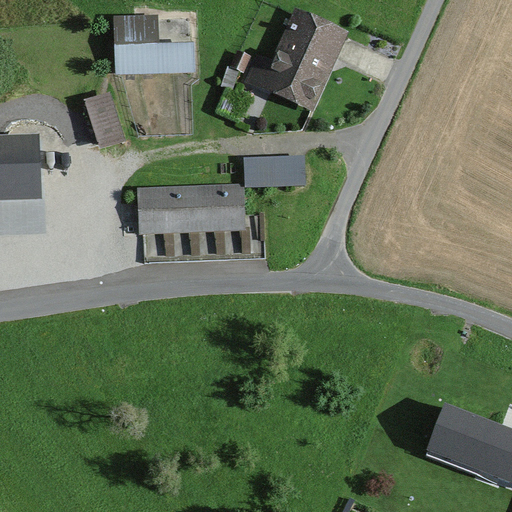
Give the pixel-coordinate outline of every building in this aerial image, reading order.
[(159,18),(114,20),(117,78),(193,75),(192,47),(160,49),(159,18)] [(343,39),(297,19),(277,66),(253,56),(241,86),(311,115),(343,39)] [(89,106),(102,147),(122,141),(109,100),(89,106)] [(0,203),(40,202),(39,142),(0,142),(0,203)] [(304,159),(249,162),(251,190),(305,187),(304,159)] [(244,188),(140,190),(141,232),(245,229),(244,188)] [(252,234),(147,237),(147,259),(253,256),(252,234)] [(511,511),(511,423),(452,402),(432,460),(484,478),(471,511),(511,511)]
